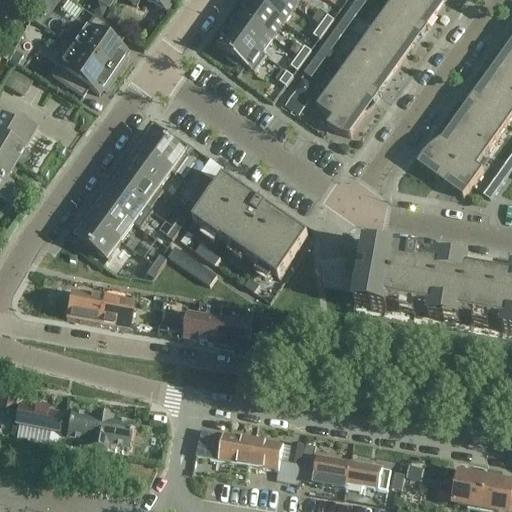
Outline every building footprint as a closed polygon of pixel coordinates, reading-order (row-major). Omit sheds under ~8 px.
[(46,0),(42,0),(30,22),(40,29),(56,7),(46,0)] [(140,0),(165,14),(172,0),(122,0),(122,1),(135,9),(140,0)] [(252,2),(285,26),(297,10),(282,0),(251,0),(251,1),(252,2)] [(282,0),(297,10),(303,0),(282,0)] [(310,80),(368,0),(358,0),(304,76),(310,80)] [(395,0),(389,10),(425,35),(428,31),(425,29),(446,0),(395,0)] [(241,17),(274,41),(285,26),(252,2),(251,1),(240,16),(241,17)] [(96,4),(89,14),(101,21),(107,11),(96,4)] [(421,40),(425,35),(389,10),(365,43),(398,67),(418,38),(421,40)] [(109,14),(104,23),(115,28),(120,19),(109,14)] [(231,32),(256,50),(257,51),(263,56),(265,54),(274,41),(241,17),(240,16),(229,31),(231,32)] [(320,28),(326,33),(333,23),(327,18),(327,19),(320,28)] [(72,50),(115,79),(116,79),(117,78),(116,78),(126,64),(123,62),(126,56),(116,50),(123,40),(93,19),(72,50)] [(320,28),(313,37),(319,42),(326,33),(320,28)] [(229,31),(216,48),(254,76),(267,58),(263,56),(257,51),(256,50),(231,32),(229,31)] [(378,95),(398,67),(365,43),(341,76),(377,102),(380,97),(378,95)] [(19,46),(12,56),(20,62),(27,51),(19,46)] [(115,80),(115,79),(72,50),(52,81),(81,101),(88,91),(98,98),(102,93),(105,95),(115,81),(115,80)] [(305,50),(298,59),(304,64),(311,54),(305,50)] [(511,80),(511,50),(498,70),(511,80)] [(298,59),(291,69),(297,73),(304,64),(298,59)] [(507,127),(511,119),(511,80),(498,70),(477,98),(475,96),(471,101),(507,127)] [(282,72),(275,81),(285,89),(292,79),(286,75),(282,72)] [(373,107),(377,102),(341,76),(317,110),(332,121),(327,129),(330,132),(334,134),(338,136),(342,138),(346,139),(351,140),(351,139),(347,138),(371,105),(373,107)] [(294,94),(294,95),(306,103),(316,89),(303,80),(294,94)] [(308,104),(306,103),(294,95),(285,109),(299,118),(308,104)] [(477,169),(507,127),(471,101),(468,106),(470,108),(444,145),(477,169)] [(16,127),(0,116),(0,201),(7,206),(17,189),(7,183),(12,175),(37,131),(19,121),(16,127)] [(141,153),(141,154),(172,176),(175,179),(189,160),(154,135),(141,153)] [(477,169),(444,145),(441,143),(436,146),(432,150),(427,154),(424,158),(420,163),(417,168),(418,168),(420,166),(438,178),(436,181),(446,188),(447,185),(464,197),(462,200),(463,200),(483,173),(477,169)] [(141,154),(129,170),(160,192),(172,176),(141,154)] [(511,157),(501,172),(508,177),(511,171),(511,157)] [(116,188),(116,189),(146,211),(150,214),(164,195),(160,192),(129,170),(116,188)] [(495,182),(483,197),(490,202),(508,177),(501,172),(495,182)] [(279,284),(308,241),(223,182),(194,225),(279,284)] [(204,185),(198,194),(204,198),(210,189),(204,185)] [(116,189),(104,206),(134,228),(146,211),(116,189)] [(192,203),(191,204),(192,204),(197,208),(204,198),(198,194),(197,195),(192,203)] [(91,223),(122,245),(134,228),(104,206),(91,223)] [(175,227),(173,230),(175,230),(179,233),(186,224),(180,220),(175,227)] [(91,223),(78,241),(108,263),(122,245),(91,223)] [(170,235),(167,239),(168,240),(172,243),(179,233),(175,230),(173,230),(170,235)] [(205,263),(210,255),(201,248),(195,256),(205,263)] [(511,275),(427,261),(428,253),(398,248),(397,256),(365,250),(354,317),(511,343),(511,275)] [(175,266),(182,256),(175,251),(168,261),(175,266)] [(215,269),(220,262),(210,255),(205,263),(215,269)] [(182,271),(189,261),(182,256),(175,266),(182,271)] [(160,259),(153,268),(160,273),(167,263),(160,259)] [(189,276),(196,266),(189,261),(182,271),(189,276)] [(196,280),(203,270),(196,266),(189,276),(196,280)] [(153,268),(146,279),(153,283),(160,273),(153,268)] [(203,285),(210,275),(203,270),(196,280),(203,285)] [(210,290),(217,280),(210,275),(203,285),(210,290)] [(257,299),(263,291),(250,282),(245,290),(257,299)] [(102,303),(97,329),(129,334),(133,309),(121,306),(122,298),(103,294),(102,303)] [(97,329),(102,303),(71,297),(65,323),(97,329)] [(183,345),(215,350),(220,324),(188,318),(183,345)] [(168,324),(166,332),(182,335),(183,327),(168,324)] [(220,324),(215,350),(247,355),(251,330),(220,324)] [(268,334),(265,348),(273,349),(275,335),(268,334)] [(1,392),(0,395),(0,412),(13,415),(17,396),(17,395),(1,392)] [(57,437),(61,416),(19,407),(14,429),(57,437)] [(96,454),(101,419),(91,417),(91,420),(86,419),(86,416),(75,414),(74,417),(70,416),(69,417),(61,416),(57,437),(60,438),(60,441),(86,447),(85,452),(96,454)] [(101,419),(96,454),(107,455),(108,449),(128,453),(129,446),(132,447),(134,435),(131,434),(133,427),(128,426),(129,424),(117,422),(117,424),(111,423),(112,421),(101,419)] [(247,469),(252,443),(202,434),(196,460),(247,469)] [(252,443),(247,469),(278,474),(277,482),(296,485),(303,448),(292,446),(288,466),(281,465),(284,449),(252,443)] [(345,494),(350,467),(335,465),(336,459),(315,455),(316,450),(304,447),(298,483),(313,486),(313,488),(345,494)] [(350,467),(345,494),(361,496),(362,490),(386,495),(390,474),(383,473),(350,467)] [(406,482),(418,483),(420,469),(408,467),(406,482)] [(401,494),(404,478),(395,476),(392,492),(401,494)] [(472,511),(481,511),(487,482),(459,476),(456,492),(440,489),(438,502),(454,505),(453,508),(472,511)] [(511,486),(487,482),(481,511),(511,511),(511,502),(511,501),(511,486)]
